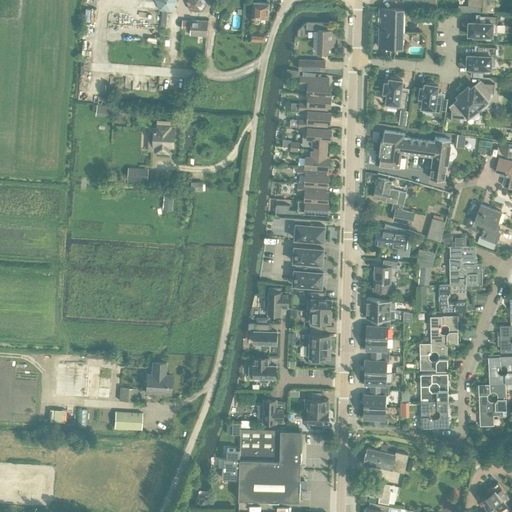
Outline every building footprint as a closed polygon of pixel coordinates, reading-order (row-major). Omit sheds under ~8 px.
[(467,0),(467,5),(458,4),(458,10),(494,11),(493,0),(467,0)] [(268,18),(269,2),(253,1),(252,17),(252,22),(258,22),(258,18),(268,18)] [(380,8),(379,37),(377,37),(377,44),(379,44),(378,46),(402,47),(403,9),(380,8)] [(497,33),(497,15),(477,15),(479,15),(479,22),(469,21),(469,24),(468,25),(468,27),(467,29),(468,30),(469,32),(468,34),(472,34),(472,38),(490,39),(490,35),(492,35),(493,33),(497,33)] [(191,19),(191,20),(183,19),(182,28),(191,29),(190,34),(207,35),(208,20),(191,19)] [(335,29),(331,29),(331,22),(306,21),(306,29),(318,29),(318,52),(334,52),(335,29)] [(250,33),(249,41),(265,42),(266,35),(250,33)] [(495,66),(496,47),(475,46),(475,47),(478,47),(478,55),(468,54),(468,57),(467,58),(466,60),(466,62),(466,63),(467,65),(467,67),(471,67),(471,71),(489,72),(489,68),(491,68),(491,66),(495,66)] [(299,59),(299,69),(325,69),(325,60),(299,59)] [(307,94),(308,94),(330,95),(331,87),(331,83),(329,83),(329,78),(315,77),(303,76),(301,76),(300,83),(308,83),(307,94)] [(399,79),(397,78),(395,78),(394,78),(392,78),(390,78),(389,82),(385,82),(383,99),(387,100),(386,102),(388,102),(388,106),(406,109),(408,88),(407,91),(401,90),(403,80),(400,80),(399,79)] [(494,93),(494,83),(484,82),(482,81),(476,86),(475,87),(474,88),(472,86),(470,88),(469,85),(463,90),(480,111),(488,104),(487,101),(490,98),(491,93),(494,93)] [(434,83),(433,83),(431,83),(429,83),(428,83),(425,83),(425,87),(421,86),(418,104),(422,105),(422,107),(424,107),(424,111),(441,113),(444,93),(443,93),(443,96),(437,95),(438,85),(436,84),(434,83)] [(480,111),(463,90),(457,95),(459,97),(457,99),(459,101),(457,102),(456,102),(456,103),(451,108),(450,107),(450,108),(451,110),(451,120),(460,121),(460,118),(466,119),(470,115),(472,118),(480,111)] [(299,110),(308,110),(328,111),(328,107),(331,107),(331,95),(330,95),(308,94),(308,103),(300,103),(299,110)] [(96,115),(111,117),(112,106),(97,104),(96,115)] [(299,127),(308,127),(327,128),(328,123),(330,124),(331,111),(328,111),(308,110),(307,120),(300,119),(299,127)] [(149,127),(149,145),(156,145),(156,151),(169,152),(169,146),(174,146),(174,129),(170,128),(170,120),(157,120),(157,128),(149,127)] [(303,127),(302,145),(312,146),(314,146),(314,149),(327,150),(327,147),(328,140),(328,137),(330,137),(331,128),(327,128),(308,127),(308,128),(303,127)] [(432,156),(434,140),(404,136),(404,132),(384,130),(382,138),(380,147),(402,150),(402,152),(432,156)] [(434,140),(432,156),(429,177),(444,179),(446,164),(448,164),(450,143),(449,143),(450,138),(434,136),(434,140)] [(511,157),(511,143),(501,142),(500,149),(501,149),(502,152),(502,154),(503,155),(505,157),(507,158),(507,157),(511,157)] [(400,168),(402,152),(402,150),(380,147),(379,156),(380,156),(379,165),(400,168)] [(305,166),(327,168),(328,168),(329,160),(326,160),(327,150),(312,149),(311,156),(306,155),(305,166)] [(495,171),(506,174),(507,176),(504,186),(511,188),(511,160),(499,157),(495,171)] [(306,173),(305,183),(326,185),(328,185),(329,177),(329,173),(326,173),(327,168),(305,166),(299,166),(298,173),(306,173)] [(129,167),(128,181),(148,182),(149,169),(129,167)] [(389,194),(390,188),(388,188),(390,181),(378,178),(373,197),(386,200),(387,194),(389,194)] [(203,181),(191,181),(192,191),(204,190),(203,181)] [(305,190),(305,200),(328,201),(329,190),(326,190),(326,185),(305,183),(298,182),(298,186),(298,190),(305,190)] [(396,208),(402,209),(406,192),(390,188),(389,194),(387,194),(386,200),(393,202),(392,210),(395,211),(396,208)] [(277,204),(276,215),(294,217),(311,218),(325,219),(325,214),(328,214),(328,210),(329,201),(328,201),(305,200),(298,199),(297,210),(289,209),(289,205),(277,204)] [(470,215),(466,226),(482,232),(481,236),(480,239),(478,243),(480,243),(494,249),(496,242),(501,229),(498,228),(501,222),(498,221),(502,212),(481,204),(473,201),(468,214),(470,215)] [(414,212),(402,209),(396,208),(395,211),(393,220),(412,224),(414,212)] [(433,217),(427,236),(439,240),(444,220),(443,219),(444,217),(434,214),(433,217)] [(310,224),(311,218),(294,217),(294,223),(297,223),(295,238),(324,240),(325,226),(310,224)] [(375,244),(399,247),(398,253),(409,254),(412,232),(409,232),(409,231),(401,230),(401,228),(385,223),(385,227),(377,226),(375,244)] [(450,231),(442,233),(444,242),(445,244),(451,242),(451,241),(451,240),(452,240),(450,231)] [(451,241),(451,242),(451,245),(453,245),(466,245),(466,237),(455,237),(455,241),(451,241)] [(454,257),(449,257),(450,283),(450,284),(466,283),(466,284),(477,283),(482,283),(482,262),(477,263),(477,256),(476,256),(475,245),(466,245),(453,245),(454,257)] [(296,265),(321,268),(321,264),(322,264),(324,248),(295,246),(294,261),(296,261),(296,265)] [(419,249),(416,264),(420,264),(430,266),(431,267),(436,252),(419,249)] [(390,290),(391,267),(397,267),(397,261),(383,259),(383,266),(375,265),(374,289),(390,290)] [(420,264),(418,284),(428,284),(430,266),(420,264)] [(320,271),(321,268),(296,265),(295,269),(293,284),(322,287),(323,272),(320,271)] [(450,284),(450,283),(439,284),(440,311),(467,310),(466,284),(466,283),(450,284)] [(265,298),(265,306),(269,306),(268,313),(281,314),(281,307),(289,307),(289,292),(282,292),(282,287),(269,286),(269,298),(265,298)] [(308,298),(307,309),(331,310),(332,298),(325,298),(325,291),(311,291),(311,298),(308,298)] [(367,296),(367,306),(395,309),(395,300),(377,297),(367,296)] [(367,306),(367,317),(395,319),(395,309),(367,306)] [(331,310),(307,309),(307,320),(310,320),(310,327),(324,327),(324,321),(330,321),(331,310)] [(395,309),(395,319),(409,319),(409,311),(395,309)] [(457,314),(430,315),(431,342),(447,342),(458,342),(457,314)] [(366,337),(387,337),(388,326),(390,326),(390,320),(382,320),(382,325),(367,325),(366,337)] [(255,323),(255,343),(261,343),(261,347),(270,347),(270,343),(277,343),(277,331),(270,331),(271,323),(268,323),(257,323),(255,323)] [(511,324),(510,324),(500,324),(501,352),(511,351),(511,324)] [(324,327),(310,327),(310,333),(307,333),(307,345),(330,345),(330,333),(329,333),(329,334),(324,334),(324,327)] [(387,349),(387,337),(366,337),(366,349),(381,349),(381,354),(389,355),(389,349),(387,349)] [(431,342),(420,342),(420,370),(448,369),(447,342),(431,342)] [(330,345),(307,345),(306,356),(309,356),(309,363),(323,363),(323,356),(329,356),(329,357),(330,345)] [(389,360),(389,355),(381,354),(381,359),(365,359),(365,371),(386,372),(386,360),(389,360)] [(511,355),(488,356),(489,383),(505,383),(511,382),(511,355)] [(249,364),(249,372),(249,377),(252,377),(252,378),(260,378),(260,381),(269,381),(269,377),(276,377),(276,365),(270,365),(270,357),(254,357),(254,364),(249,364)] [(170,393),(171,375),(165,374),(165,362),(152,361),(152,373),(146,373),(145,392),(170,393)] [(386,383),(386,372),(365,371),(365,383),(380,384),(380,389),(388,389),(388,384),(386,383)] [(421,400),(448,400),(447,373),(420,373),(421,400)] [(493,415),(499,415),(500,416),(505,416),(506,415),(505,383),(489,383),(478,383),(479,425),(493,425),(493,415)] [(120,386),(119,399),(137,400),(137,387),(120,386)] [(388,395),(388,389),(380,389),(380,394),(364,394),(364,406),(385,406),(385,395),(388,395)] [(305,398),(305,409),(328,410),(328,398),(328,399),(322,398),(323,392),(308,391),(308,398),(305,398)] [(258,404),(258,417),(264,417),(264,421),(284,422),(284,402),(276,402),(276,399),(264,399),(264,405),(258,404)] [(448,400),(421,400),(421,428),(448,427),(448,400)] [(385,418),(385,406),(364,406),(364,418),(379,418),(379,423),(387,424),(387,418),(385,418)] [(328,410),(305,409),(304,421),(307,421),(307,428),(321,428),(322,421),(328,421),(329,410),(328,410)] [(114,428),(141,429),(142,412),(115,410),(114,428)] [(241,434),(241,428),(241,422),(233,422),(233,423),(227,423),(227,433),(233,434),(241,434)] [(300,500),(301,473),(302,429),(241,428),(241,434),(240,448),(240,478),(239,499),(300,500)] [(387,445),(381,444),(380,450),(366,447),(363,463),(404,472),(408,453),(395,451),(395,453),(386,451),(387,445)] [(240,478),(240,448),(227,448),(227,458),(225,458),(224,468),(223,468),(223,478),(240,478)] [(390,491),(388,490),(390,484),(365,480),(364,484),(363,485),(362,489),(363,490),(363,492),(379,495),(378,501),(387,503),(390,491)] [(490,511),(499,511),(508,506),(502,498),(507,495),(498,482),(487,489),(489,492),(480,499),(488,509),(490,511)] [(205,497),(199,497),(199,506),(208,506),(208,500),(205,497)] [(382,511),(383,511),(388,511),(398,511),(400,508),(389,506),(369,502),(368,508),(366,507),(364,511),(382,511)]
